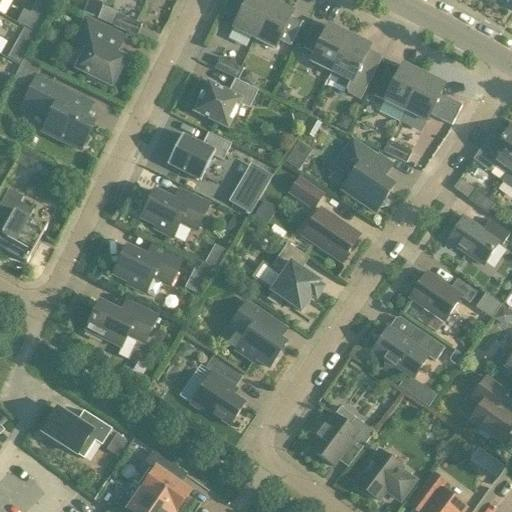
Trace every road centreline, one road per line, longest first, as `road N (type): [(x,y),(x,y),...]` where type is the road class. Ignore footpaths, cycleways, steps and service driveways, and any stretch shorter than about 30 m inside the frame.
road 1 (residential): [(333,511),(267,466),(266,434),(511,72)]
road 2 (residential): [(194,0),(39,305),(0,293)]
road 3 (residential): [(511,66),(388,0)]
